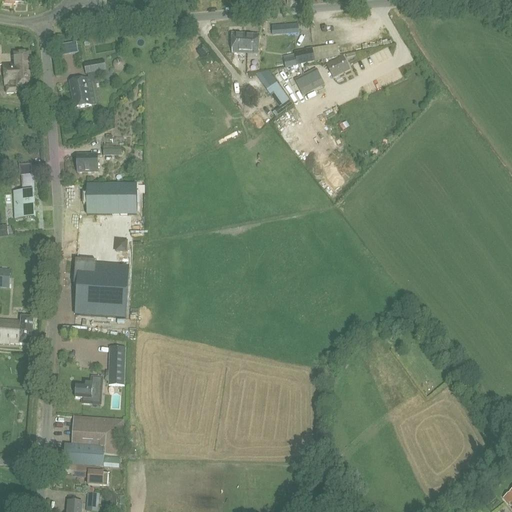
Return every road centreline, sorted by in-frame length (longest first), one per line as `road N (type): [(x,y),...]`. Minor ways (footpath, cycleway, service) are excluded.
road 1 (unclassified): [(43,462),(53,167),(43,20)]
road 2 (unclassified): [(460,2),(161,18),(92,0)]
